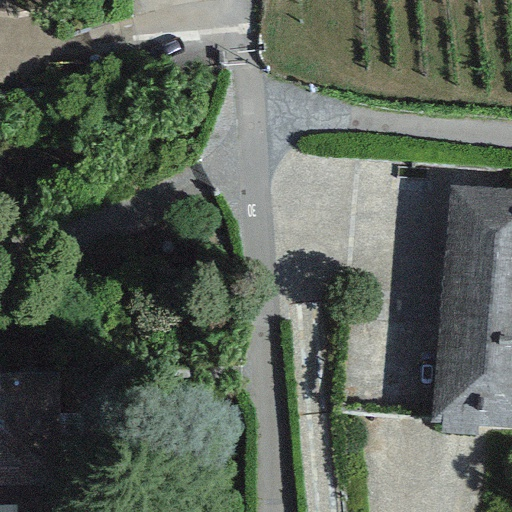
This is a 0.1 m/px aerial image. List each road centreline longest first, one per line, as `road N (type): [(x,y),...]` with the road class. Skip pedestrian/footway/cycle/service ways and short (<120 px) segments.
road 1 (residential): [(274,140),(296,511)]
road 2 (residential): [(511,149),(274,140)]
road 3 (residential): [(234,19),(274,140)]
